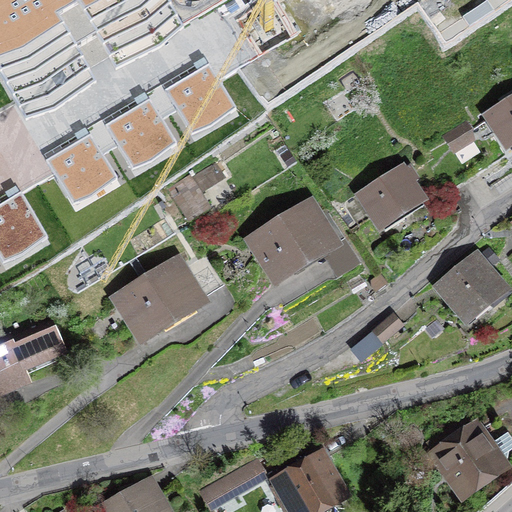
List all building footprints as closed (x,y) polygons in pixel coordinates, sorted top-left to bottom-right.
[(167,0),(0,0),(0,76),(14,99),(40,84),(45,93),(89,71),(76,50),(96,38),(109,59),(150,31),(144,22),(171,6),(167,0)] [(276,0),(282,9),(298,0),(276,0)] [(487,0),(444,30),(453,43),(504,8),(498,0),(487,0)] [(209,65),(165,91),(186,127),(208,114),(211,118),(233,105),(209,65)] [(150,100),(105,127),(126,162),(149,149),(151,153),(173,140),(150,100)] [(511,103),(490,118),(509,147),(511,144),(511,103)] [(443,135),(454,152),(464,145),(472,140),(469,131),(464,122),(443,135)] [(90,135),(46,162),(67,197),(89,184),(92,189),(114,175),(90,135)] [(454,152),(447,156),(464,182),(480,171),(464,145),(454,152)] [(464,182),(447,156),(431,166),(448,192),(464,182)] [(188,177),(169,189),(189,221),(208,209),(199,194),(224,178),(215,164),(189,179),(188,177)] [(363,198),(385,232),(405,220),(401,214),(419,203),(409,186),(418,181),(410,168),(363,198)] [(21,194),(0,205),(0,254),(20,243),(22,247),(44,234),(21,194)] [(308,211),(257,243),(278,278),(320,252),(337,279),(361,265),(329,213),(315,222),(308,211)] [(452,305),(463,320),(488,300),(493,307),(508,294),(487,268),(499,259),(490,248),(477,258),(479,261),(446,288),(456,302),(452,305)] [(175,269),(123,301),(145,336),(196,305),(192,298),(221,281),(205,256),(177,273),(175,269)] [(392,315),(373,331),(383,343),(402,327),(392,315)] [(9,334),(0,338),(0,394),(30,381),(25,369),(65,352),(52,322),(12,339),(9,334)] [(467,418),(429,444),(462,492),(500,466),(499,465),(508,459),(509,452),(511,449),(511,439),(507,433),(487,447),(467,418)] [(412,427),(396,438),(405,450),(421,438),(412,427)] [(266,477),(257,461),(202,492),(211,508),(266,477)] [(321,461),(272,489),(284,511),(314,511),(341,497),(321,461)] [(159,511),(148,492),(112,511),(159,511)]
